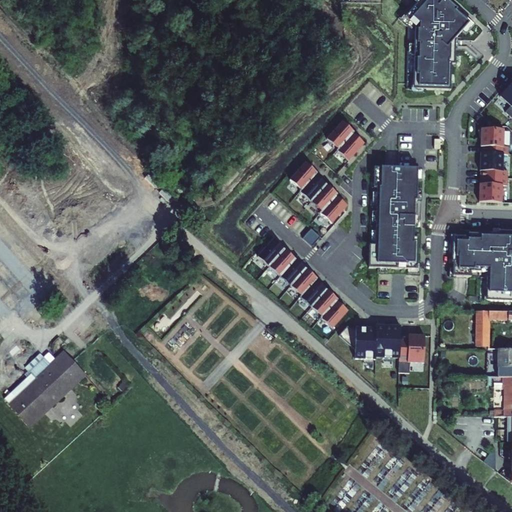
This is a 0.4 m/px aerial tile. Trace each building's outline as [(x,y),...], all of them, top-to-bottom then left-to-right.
[(405,28),(403,90),(448,91),(449,46),(447,46),(448,37),(449,36),(452,39),(465,23),(452,12),(454,10),(442,0),(440,0),(440,1),(438,0),(411,0),(395,19),(405,28)] [(504,108),(511,115),(511,78),(499,93),(510,102),(504,108)] [(329,136),(340,146),(355,130),(356,128),(345,118),(329,136)] [(481,143),(481,149),(507,150),(508,142),(503,142),(503,125),(481,124),(481,127),(479,128),(479,132),(480,134),(480,143),(481,143)] [(339,147),(350,157),(366,140),(355,130),(340,146),(339,147)] [(480,167),(480,173),(502,174),(502,166),(507,166),(507,150),(481,149),(480,149),(479,167),(480,167)] [(293,176),(304,186),(318,171),(319,169),(308,159),(293,176)] [(373,163),(370,264),(419,265),(420,233),(415,233),(416,197),(418,197),(419,164),(373,163)] [(302,188),(313,198),(329,181),(318,171),(304,186),(302,188)] [(502,174),(480,173),(480,180),(479,180),(479,197),(502,198),(502,181),(507,181),(507,174),(502,174)] [(313,198),(324,207),(338,192),(339,190),(329,181),(313,198)] [(322,209),(334,219),(349,202),(338,192),(324,207),(322,209)] [(305,234),(314,242),(323,232),(314,224),(305,234)] [(469,291),(469,295),(511,296),(511,225),(455,224),(453,271),(480,272),(480,291),(469,291)] [(261,252),(272,262),(288,244),(277,234),(261,252)] [(272,262),(283,271),(299,254),(288,244),(272,262)] [(283,271),(294,281),(309,263),(299,254),(283,271)] [(294,281),(305,290),(319,274),(320,273),(309,263),(294,281)] [(303,292),(314,302),(330,284),(319,274),(305,290),(303,292)] [(314,302),(325,311),(339,295),(340,293),(330,284),(314,302)] [(323,313),(335,322),(350,305),(339,295),(325,311),(323,313)] [(511,310),(477,311),(476,347),(490,347),(490,320),(511,318),(511,310)] [(401,329),(402,319),(385,319),(385,321),(357,321),(357,322),(357,326),(351,326),(351,322),(349,320),(341,328),(358,343),(357,352),(378,352),(378,350),(401,351),(401,329)] [(410,329),(401,329),(401,351),(401,366),(411,366),(411,356),(426,356),(426,328),(410,328),(410,329)] [(60,357),(53,350),(39,363),(41,365),(14,390),(39,417),(94,366),(73,344),(60,357)] [(37,361),(39,363),(53,350),(52,348),(49,345),(35,358),(37,361)] [(511,348),(501,349),(500,377),(503,377),(511,377),(511,348)] [(511,377),(503,377),(503,383),(507,383),(507,392),(510,392),(509,416),(511,416),(511,377)]
